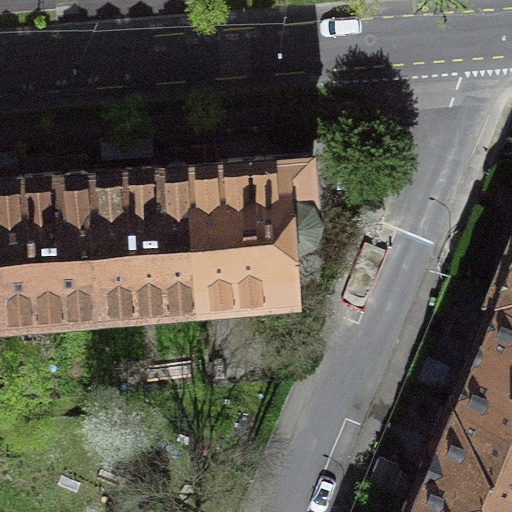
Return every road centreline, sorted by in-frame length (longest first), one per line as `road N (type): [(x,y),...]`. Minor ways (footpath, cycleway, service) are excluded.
road 1 (residential): [(294,511),(488,33)]
road 2 (secondary): [(488,33),(0,66)]
